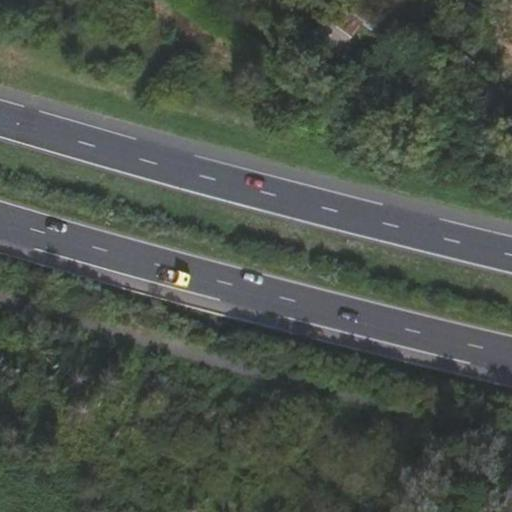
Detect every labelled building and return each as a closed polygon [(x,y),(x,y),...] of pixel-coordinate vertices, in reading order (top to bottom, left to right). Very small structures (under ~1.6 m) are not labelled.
[(363,0),(338,0),(336,3),(360,22),(372,31),(387,43),(399,27),(363,0)] [(458,15),(468,0),(467,0),(450,0),(446,7),(458,15)] [(468,0),(458,15),(469,23),(479,8),(468,0)] [(333,57),(360,22),(336,3),(330,10),(319,24),(308,38),(333,57)] [(319,24),(330,10),(321,3),(310,17),(319,24)] [(398,3),(387,17),(452,67),(464,53),(398,3)]
